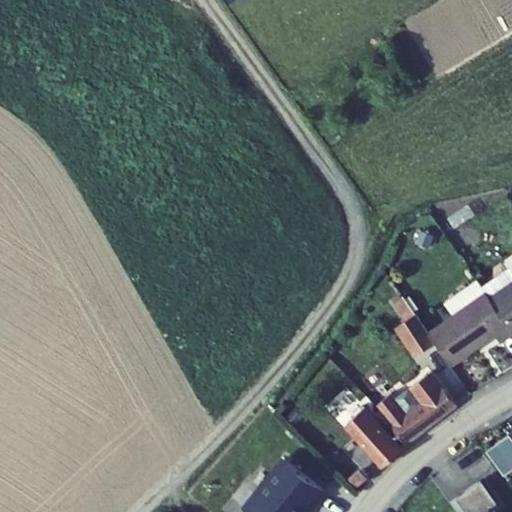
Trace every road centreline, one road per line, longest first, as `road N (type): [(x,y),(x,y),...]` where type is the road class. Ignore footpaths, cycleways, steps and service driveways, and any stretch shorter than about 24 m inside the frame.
road 1 (track): [(209,0),(355,213),(357,254),(341,300),(142,511)]
road 2 (residential): [(367,511),(423,451),(511,393)]
